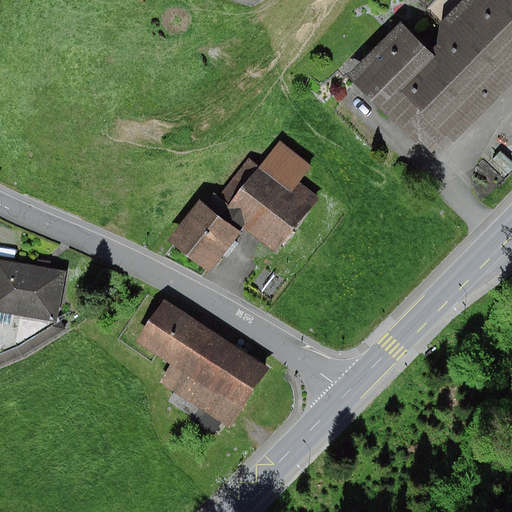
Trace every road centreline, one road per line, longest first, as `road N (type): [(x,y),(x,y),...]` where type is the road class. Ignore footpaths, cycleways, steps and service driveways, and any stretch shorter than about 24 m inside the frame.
road 1 (residential): [(346,393),(216,301),(0,199)]
road 2 (tertiary): [(346,393),(511,230)]
road 3 (tertiary): [(234,511),(346,393)]
